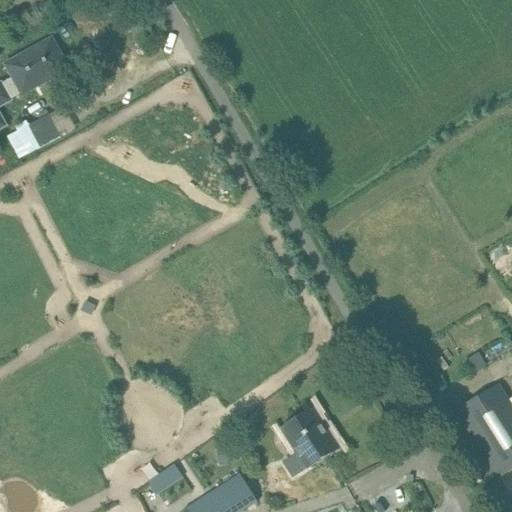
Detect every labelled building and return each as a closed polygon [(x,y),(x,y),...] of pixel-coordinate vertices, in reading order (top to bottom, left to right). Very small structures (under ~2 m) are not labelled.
[(0,71),(6,82),(0,85),(0,108),(5,105),(4,104),(15,98),(16,99),(61,74),(45,44),(0,68),(0,71)] [(20,160),(61,138),(49,115),(29,126),(27,121),(15,127),(18,132),(7,137),(20,160)] [(482,354),(465,363),(472,376),(489,366),(482,354)] [(498,385),(457,410),(499,478),(511,470),(511,407),(508,402),(498,385)] [(305,414),(281,429),(298,455),(284,463),(293,478),(307,469),(307,470),(339,449),(313,409),(305,414)] [(235,448),(218,450),(220,466),(237,464),(235,448)] [(185,511),(241,511),(257,502),(239,475),(185,510),(185,511)]
